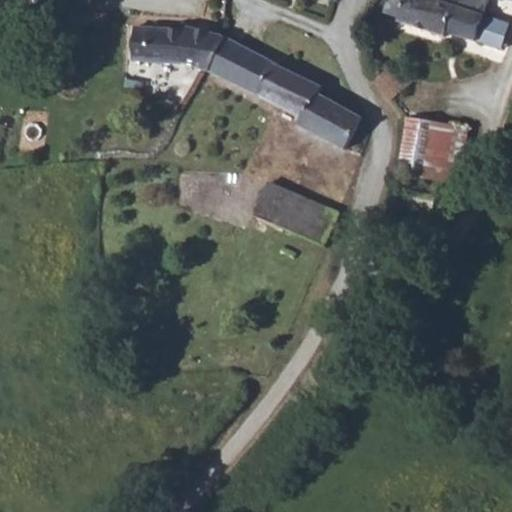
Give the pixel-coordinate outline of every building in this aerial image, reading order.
[(395,0),(394,10),(405,12),(404,18),(459,26),(463,0),(395,0)] [(463,0),(459,26),(483,32),(493,0),(463,0)] [(133,65),(154,68),(207,75),(223,44),(185,38),(184,42),(137,37),(133,65)] [(207,75),(231,88),(248,57),(223,44),(207,75)] [(231,88),(302,127),(298,136),(343,160),(360,129),(330,111),(334,102),(315,90),(248,57),(231,88)] [(372,84),(393,108),(407,93),(386,70),(383,74),(380,72),(376,72),(373,74),(372,79),(374,82),(372,84)] [(407,177),(436,181),(443,129),(413,127),(410,153),(407,177)] [(443,182),(459,184),(465,133),(443,129),(436,181),(443,182)] [(247,227),(317,260),(333,228),(264,193),(247,227)]
